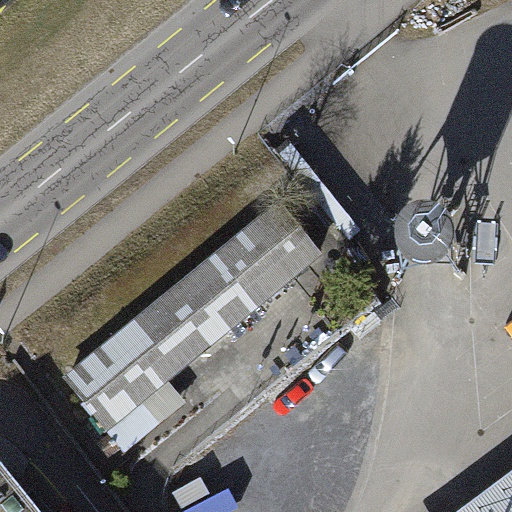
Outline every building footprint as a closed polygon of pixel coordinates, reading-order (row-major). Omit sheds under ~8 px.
[(0,0),(0,11),(13,0),(0,0)] [(453,226),(449,217),(442,209),(433,204),(423,203),(413,205),(405,210),(398,218),(395,228),(395,238),(398,246),(404,253),(411,259),(420,261),(429,261),(438,258),(445,253),(450,245),(453,237),(453,226)] [(286,205),(67,381),(128,457),(190,407),(172,384),(329,258),(286,205)] [(0,511),(32,511),(1,472),(0,472),(0,511)] [(511,511),(511,477),(464,511),(511,511)]
